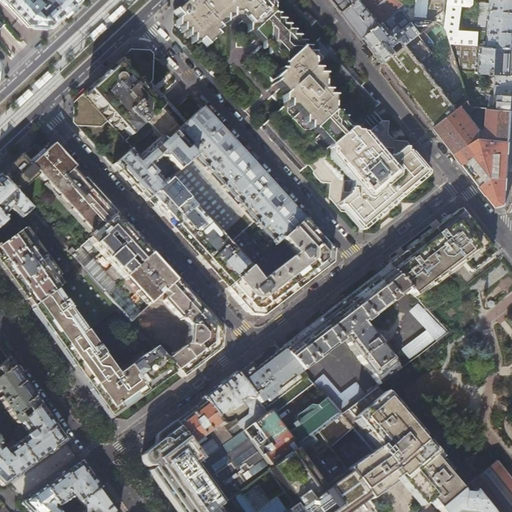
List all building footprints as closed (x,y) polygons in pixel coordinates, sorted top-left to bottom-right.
[(1,0),(6,4),(24,23),(49,24),(69,5),(75,0),(1,0)] [(299,172),(307,165),(359,121),(379,103),(377,100),(375,102),(361,87),(364,83),(355,73),(352,70),(345,62),(333,49),(330,46),(321,36),(308,48),(302,47),(302,43),(302,42),(297,42),(297,37),(298,37),(316,21),(296,0),(191,0),(186,5),(185,3),(184,2),(173,13),(175,15),(178,18),(175,21),(196,44),(199,41),(202,44),(203,44),(204,46),(215,36),(213,35),(212,34),(217,29),(215,26),(218,23),(223,24),(224,18),(230,19),(239,19),(241,21),(257,38),(258,40),(262,43),(282,66),(282,70),(279,70),(279,74),(272,80),(275,83),(273,84),(274,84),(278,89),(284,95),(282,96),(282,107),(259,128),(299,172)] [(334,0),(337,3),(344,12),(358,1),(357,0),(334,0)] [(401,8),(405,5),(397,0),(358,0),(358,1),(344,12),(353,24),(364,38),(401,8)] [(429,0),(428,17),(427,20),(434,21),(445,23),(448,0),(429,0)] [(448,0),(445,23),(445,27),(450,44),(477,46),(478,32),(458,31),(462,6),(471,7),(474,5),(473,0),(448,0)] [(511,0),(490,0),(490,3),(489,27),(487,46),(511,48),(511,0)] [(409,6),(407,3),(405,5),(401,8),(404,12),(407,9),(409,6)] [(478,26),(489,27),(490,3),(480,3),(478,26)] [(404,12),(401,8),(364,38),(373,49),(383,62),(397,52),(393,47),(401,41),(405,45),(420,33),(415,27),(404,12)] [(430,37),(424,30),(420,33),(405,45),(397,52),(383,62),(417,106),(434,128),(468,102),(465,93),(465,92),(452,102),(420,61),(433,51),(425,41),(430,37)] [(477,46),(450,44),(459,72),(489,74),(511,75),(511,48),(487,46),(477,46)] [(164,142),(173,134),(178,130),(177,129),(166,117),(171,113),(149,90),(145,95),(143,91),(140,88),(149,80),(150,53),(131,52),(75,104),(74,124),(99,124),(106,118),(132,146),(133,147),(152,129),(160,137),(164,142)] [(511,75),(489,74),(488,88),(483,87),(482,94),(493,95),(511,95),(511,75)] [(511,95),(493,95),(492,97),(488,97),(488,103),(478,103),(477,107),(511,110),(511,109),(511,95)] [(511,110),(477,107),(470,107),(468,102),(434,128),(465,167),(496,207),(505,204),(508,156),(511,117),(511,110)] [(178,130),(173,134),(175,137),(180,132),(192,145),(187,150),(194,157),(209,174),(214,169),(226,182),(221,187),(223,189),(252,164),(234,145),(221,130),(201,108),(178,130)] [(359,121),(307,165),(308,165),(313,171),(313,174),(320,183),(330,183),(329,198),(340,211),(348,212),(361,227),(365,224),(365,221),(368,222),(375,215),(377,216),(377,214),(382,209),(391,202),(394,202),(394,199),(397,197),(400,197),(400,194),(402,193),(404,193),(405,190),(409,187),(411,187),(411,185),(418,179),(418,176),(421,176),(425,173),(412,158),(413,150),(406,142),(392,141),(389,137),(386,134),(388,122),(381,121),(369,132),(359,121)] [(180,142),(175,137),(173,134),(164,142),(160,137),(136,159),(129,150),(113,166),(130,184),(145,201),(165,183),(164,181),(162,183),(149,168),(159,158),(164,159),(177,172),(194,157),(187,150),(186,149),(182,153),(176,146),(180,142)] [(26,150),(0,174),(0,179),(29,211),(50,233),(61,246),(70,256),(80,247),(86,240),(114,214),(115,213),(93,188),(84,179),(74,167),(52,144),(42,154),(34,146),(31,149),(30,147),(26,150)] [(209,174),(194,157),(177,172),(165,183),(145,201),(166,224),(186,246),(211,274),(225,289),(250,267),(229,244),(253,222),(243,211),(238,205),(226,192),(223,189),(221,187),(209,174)] [(252,164),(223,189),(226,192),(231,188),(242,200),(238,205),(243,211),(248,207),(260,219),(255,224),(260,229),(265,225),(277,238),(272,242),(275,245),(282,238),(303,220),(278,193),(252,164)] [(29,211),(0,179),(0,225),(2,224),(4,226),(0,229),(0,236),(11,227),(2,216),(9,210),(19,220),(29,211)] [(386,267),(407,289),(414,297),(459,262),(467,272),(492,252),(474,230),(459,209),(446,219),(439,224),(408,248),(396,257),(385,265),(386,267)] [(115,214),(114,214),(86,240),(98,253),(127,228),(119,219),(115,214)] [(310,228),(303,220),(282,238),(296,254),(261,281),(250,267),(225,289),(238,303),(246,312),(266,313),(277,304),(293,293),(315,276),(326,267),(328,247),(310,228)] [(127,228),(98,253),(91,259),(80,247),(70,256),(80,266),(106,295),(151,254),(147,249),(127,228)] [(0,244),(0,263),(9,277),(32,308),(55,290),(61,284),(22,230),(0,244)] [(57,250),(61,246),(50,233),(47,236),(57,250)] [(163,267),(151,254),(106,295),(119,309),(130,322),(163,292),(175,280),(163,267)] [(80,266),(61,284),(55,290),(32,308),(40,320),(81,377),(110,416),(174,370),(165,360),(156,349),(146,356),(145,355),(137,361),(138,362),(118,377),(103,356),(97,347),(97,348),(86,333),(119,309),(106,295),(80,266)] [(359,326),(407,289),(386,267),(372,277),(332,309),(293,338),(280,348),(301,372),(340,341),(377,386),(397,371),(376,346),(378,344),(374,338),(371,340),(359,326)] [(175,280),(163,292),(168,296),(163,301),(181,321),(182,320),(189,327),(187,345),(185,345),(165,360),(174,370),(182,378),(183,377),(220,349),(221,329),(211,318),(176,280),(175,280)] [(407,310),(418,325),(408,332),(394,342),(408,361),(444,335),(419,301),(407,310)] [(248,374),(240,381),(265,413),(267,412),(277,404),(287,397),(291,393),(294,391),(307,380),(301,372),(280,348),(263,362),(248,374)] [(22,380),(7,359),(0,365),(0,402),(13,421),(13,422),(14,422),(14,423),(15,423),(16,423),(17,423),(18,423),(19,423),(22,420),(18,414),(25,409),(29,414),(39,404),(22,380)] [(226,432),(237,424),(242,431),(265,413),(240,381),(234,373),(218,385),(201,398),(203,400),(226,432)] [(313,382),(325,394),(332,388),(319,376),(313,382)] [(375,387),(372,390),(367,393),(338,416),(318,431),(330,448),(361,425),(378,448),(347,471),(368,498),(399,476),(417,497),(425,506),(431,501),(438,510),(461,491),(448,476),(450,474),(375,387)] [(174,422),(179,428),(230,498),(232,497),(270,468),(242,431),(237,424),(226,432),(203,400),(202,400),(189,410),(174,422)] [(284,435),(267,412),(265,413),(242,431),(270,468),(294,449),(318,431),(338,416),(326,401),(284,435)] [(51,421),(39,404),(29,414),(22,420),(19,423),(27,434),(17,441),(33,463),(49,452),(65,440),(51,421)] [(178,511),(212,511),(230,498),(179,428),(163,440),(144,455),(143,456),(143,458),(143,459),(143,462),(144,464),(151,474),(178,511)] [(3,451),(0,448),(0,483),(2,485),(17,475),(33,463),(17,441),(3,451)] [(323,490),(294,449),(270,468),(298,509),(295,510),(296,511),(348,511),(368,498),(347,471),(342,464),(327,474),(334,483),(323,490)] [(475,463),(481,470),(494,460),(488,452),(475,463)] [(60,475),(43,487),(56,504),(58,507),(61,504),(74,495),(79,503),(99,488),(89,474),(80,461),(60,475)] [(467,486),(468,487),(487,511),(511,511),(511,481),(496,461),(467,486)] [(56,504),(43,487),(34,493),(22,501),(22,502),(21,503),(21,504),(21,505),(28,511),(58,511),(57,511),(52,509),(51,507),(56,504)] [(487,511),(468,487),(464,491),(466,494),(463,494),(461,491),(438,510),(439,511),(487,511)] [(116,511),(109,501),(99,488),(79,503),(84,510),(80,511),(116,511)] [(292,511),(243,511),(232,497),(230,498),(212,511),(296,511),(295,510),(292,511)]
